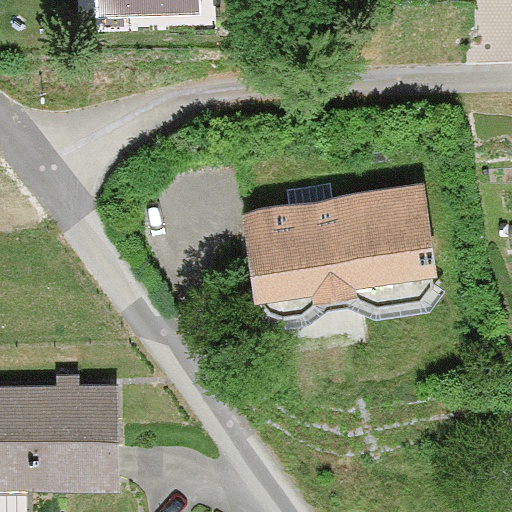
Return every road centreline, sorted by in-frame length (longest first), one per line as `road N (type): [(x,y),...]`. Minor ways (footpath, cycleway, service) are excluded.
road 1 (residential): [(40,171),(178,94),(511,79)]
road 2 (residential): [(288,511),(40,171)]
